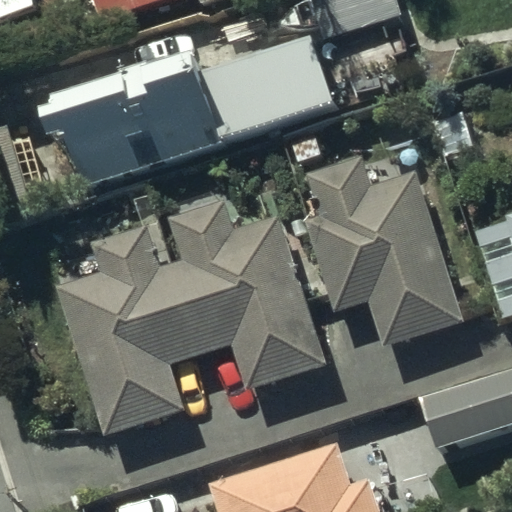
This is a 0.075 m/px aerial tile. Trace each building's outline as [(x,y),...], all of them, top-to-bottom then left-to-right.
[(88,0),(98,30),(184,0),(88,0)] [(316,0),(330,45),(411,21),(405,0),(316,0)] [(202,65),(61,108),(87,191),(343,113),(323,49),(208,84),(202,65)] [(307,224),(333,318),(367,309),(380,354),(462,331),(410,149),(308,178),(320,221),(307,224)] [(271,199),(228,211),(227,207),(169,223),(182,268),(160,274),(147,232),(92,247),(101,279),(60,290),(104,441),(185,417),(171,371),(232,353),(243,393),(325,369),(283,223),(278,224),(271,199)] [(475,240),(502,326),(511,322),(511,220),(504,223),(506,230),(475,240)] [(511,382),(426,408),(439,452),(511,429),(511,382)] [(376,511),(369,486),(351,491),(339,452),(211,491),(217,511),(376,511)]
